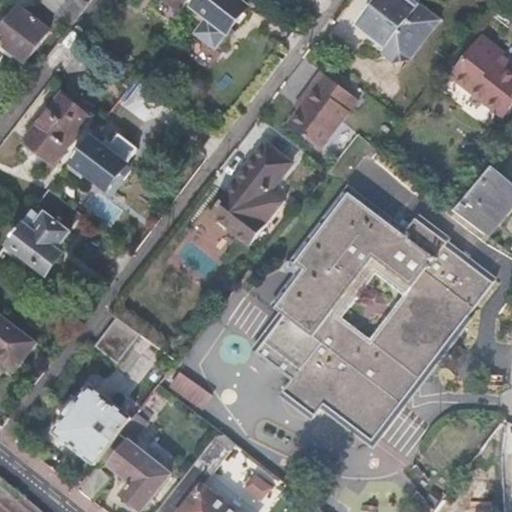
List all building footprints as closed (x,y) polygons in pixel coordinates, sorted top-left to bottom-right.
[(32,0),(46,11),(54,0),(32,0)] [(73,0),(58,20),(72,31),(96,0),(73,0)] [(154,0),(177,17),(186,6),(190,0),(154,0)] [(195,0),(189,9),(198,15),(195,20),(201,25),(191,38),(212,53),(224,36),(226,37),(244,13),(231,3),(232,0),(195,0)] [(232,0),(231,3),(244,13),(253,0),(232,0)] [(411,61),(439,22),(408,0),(403,0),(401,2),(398,0),(379,0),(359,28),(387,49),(383,54),(396,63),(411,61)] [(511,12),(497,1),(486,14),(511,33),(511,30),(511,12)] [(18,14),(0,37),(0,51),(22,69),(47,37),(18,14)] [(494,120),(496,122),(511,104),(511,85),(493,67),(499,60),(481,42),(449,78),(494,120)] [(511,71),(499,60),(493,67),(511,85),(511,71)] [(301,80),(306,83),(291,104),(278,122),(313,147),(350,97),(310,68),(301,80)] [(301,80),(286,100),(291,104),(306,83),(301,80)] [(64,98),(27,148),(54,168),(91,119),(64,98)] [(87,142),(65,170),(78,180),(81,175),(105,193),(125,168),(124,167),(136,151),(117,137),(110,146),(104,143),(99,150),(87,142)] [(264,146),(210,217),(250,247),(284,201),(270,191),(290,165),(264,146)] [(511,185),(492,168),(455,212),(486,235),(511,201),(511,185)] [(300,378),(285,398),(317,421),(326,409),(375,444),(493,281),(441,243),(445,238),(412,215),(401,231),(393,226),(348,193),(296,265),(307,273),(278,313),(287,320),(264,352),(284,366),(300,378)] [(26,221),(5,248),(21,261),(13,272),(34,288),(57,258),(55,256),(82,220),(47,194),(26,221)] [(0,317),(0,364),(14,375),(36,345),(0,317)] [(116,322),(96,349),(118,365),(139,336),(116,322)] [(143,355),(170,373),(177,364),(150,347),(143,355)] [(203,410),(214,394),(180,370),(169,385),(203,410)] [(66,422),(55,436),(96,469),(102,461),(132,422),(91,390),(78,406),(76,405),(65,421),(66,422)] [(138,414),(132,422),(102,461),(113,470),(131,446),(149,423),(138,414)] [(113,470),(131,485),(122,497),(141,511),(142,511),(171,477),(131,446),(113,470)] [(203,456),(159,511),(229,511),(201,490),(218,467),(203,456)] [(486,466),(487,491),(503,491),(502,465),(486,466)] [(96,469),(77,493),(94,506),(112,482),(96,469)]
